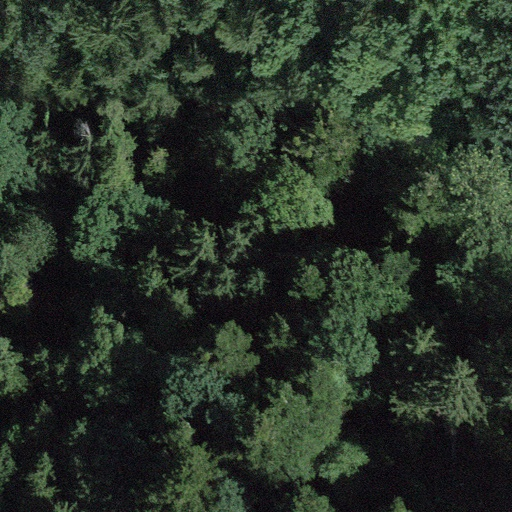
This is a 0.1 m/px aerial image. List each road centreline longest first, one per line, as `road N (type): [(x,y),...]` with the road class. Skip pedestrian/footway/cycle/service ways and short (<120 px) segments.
road 1 (track): [(0,235),(53,301),(94,378),(121,457),(125,511)]
road 2 (track): [(324,0),(404,120),(511,242)]
